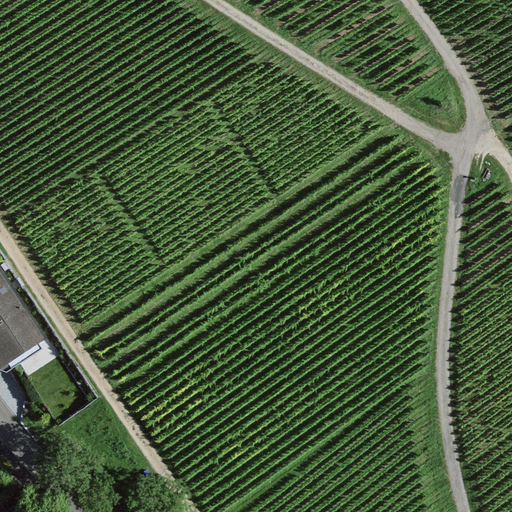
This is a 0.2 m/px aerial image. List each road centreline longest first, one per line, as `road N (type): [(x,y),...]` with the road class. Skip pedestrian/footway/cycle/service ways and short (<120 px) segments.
road 1 (track): [(463,511),(440,407),(453,205),(469,139)]
road 2 (track): [(0,226),(192,511)]
road 3 (track): [(469,139),(437,135),(223,0)]
road 4 (track): [(469,139),(469,85),(408,0)]
road 5 (residential): [(77,511),(0,420)]
